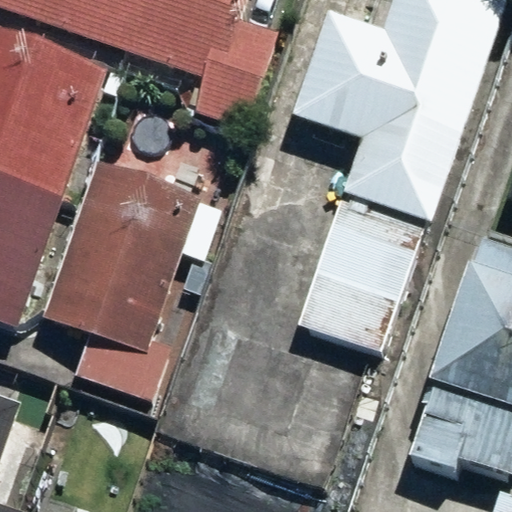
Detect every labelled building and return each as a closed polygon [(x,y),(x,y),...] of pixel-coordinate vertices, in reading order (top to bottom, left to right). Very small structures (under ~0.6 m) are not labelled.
[(246,0),(0,0),(0,7),(254,95),(275,36),(238,23),(246,0)] [(428,217),(503,0),(395,0),(384,33),(330,14),(297,111),(367,135),(348,189),(428,217)] [(112,84),(0,44),(0,337),(20,344),(112,84)] [(206,212),(99,174),(43,332),(150,370),(206,212)] [(511,275),(473,262),(412,437),(511,471),(511,275)] [(0,511),(0,486),(25,417),(0,407),(0,511)]
